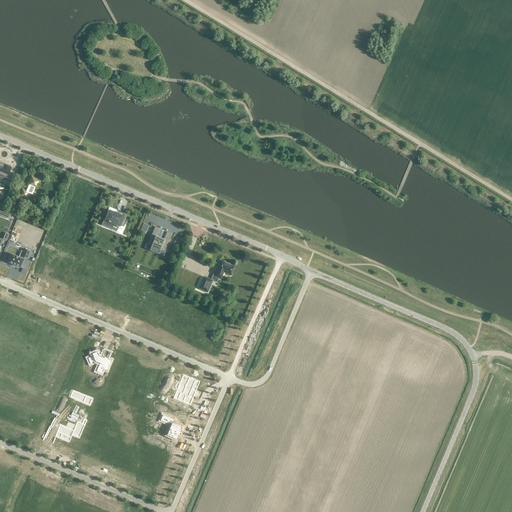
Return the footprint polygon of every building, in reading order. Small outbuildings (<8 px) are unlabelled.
[(0,174),(7,178),(11,168),(10,168),(10,167),(10,166),(9,165),(8,165),(7,165),(6,165),(5,165),(0,163),(0,174)] [(27,200),(30,193),(32,194),(34,190),(37,191),(42,179),(31,174),(26,186),(28,187),(27,190),(22,188),(18,196),(27,200)] [(110,211),(107,220),(109,221),(109,222),(111,223),(111,222),(113,223),(112,225),(119,228),(120,225),(124,227),(129,217),(124,215),(124,216),(120,214),(120,213),(118,212),(117,214),(110,211)] [(144,223),(141,230),(146,232),(149,226),(148,225),(148,226),(144,224),(144,223)] [(172,234),(167,232),(164,239),(156,236),(160,229),(155,227),(147,245),(164,252),(172,234)] [(177,237),(174,244),(179,246),(182,239),(181,239),(181,240),(177,238),(177,237)] [(9,258),(8,262),(20,267),(23,259),(21,258),(22,257),(27,259),(30,251),(25,249),(24,252),(22,251),(19,257),(11,254),(10,255),(9,255),(8,258),(9,258)] [(213,274),(211,279),(205,277),(199,289),(208,292),(213,281),(217,283),(219,278),(221,279),(224,272),(230,275),(234,266),(222,261),(219,270),(218,269),(216,275),(213,274)] [(77,287),(83,289),(82,293),(81,292),(81,293),(90,296),(91,292),(97,295),(100,288),(94,286),(94,285),(95,285),(86,281),(86,282),(80,280),(80,279),(77,287)] [(128,303),(125,311),(131,313),(131,314),(132,314),(133,314),(133,315),(134,315),(138,317),(140,312),(143,313),(145,308),(143,306),(143,304),(133,300),(131,305),(128,303)] [(167,302),(158,323),(181,333),(190,312),(183,309),(180,315),(179,315),(177,320),(176,320),(176,321),(170,318),(170,317),(172,312),(170,311),(173,305),(167,302)] [(197,322),(196,325),(198,326),(200,323),(206,325),(204,329),(213,333),(213,332),(218,334),(216,338),(222,340),(222,342),(228,327),(222,324),(217,322),(209,318),(208,319),(201,316),(198,322),(197,322)] [(216,344),(212,353),(217,355),(220,346),(216,344)] [(95,355),(88,358),(90,364),(95,362),(100,363),(96,371),(101,374),(103,369),(107,371),(111,360),(107,359),(108,358),(104,357),(104,358),(95,355)] [(174,398),(173,398),(174,398),(190,405),(200,382),(199,382),(184,375),(183,375),(174,398)] [(86,396),(83,402),(90,405),(92,399),(86,396)] [(163,415),(160,421),(171,425),(167,435),(176,439),(178,435),(178,436),(179,435),(180,432),(179,431),(181,427),(172,424),(174,420),(163,415)] [(61,426),(57,437),(63,439),(63,440),(64,440),(65,440),(64,440),(65,441),(65,440),(71,443),(75,432),(61,426)] [(151,483),(155,485),(155,484),(156,484),(156,485),(157,485),(160,487),(162,481),(162,480),(163,478),(164,478),(168,469),(168,468),(166,468),(167,465),(164,464),(165,461),(162,459),(161,459),(161,460),(160,462),(157,461),(152,472),(152,473),(155,474),(155,475),(156,475),(155,477),(154,477),(153,477),(153,478),(152,480),(152,481),(151,483)] [(35,487),(32,496),(42,500),(39,506),(45,508),(51,493),(46,491),(47,489),(41,486),(40,489),(35,487)]
